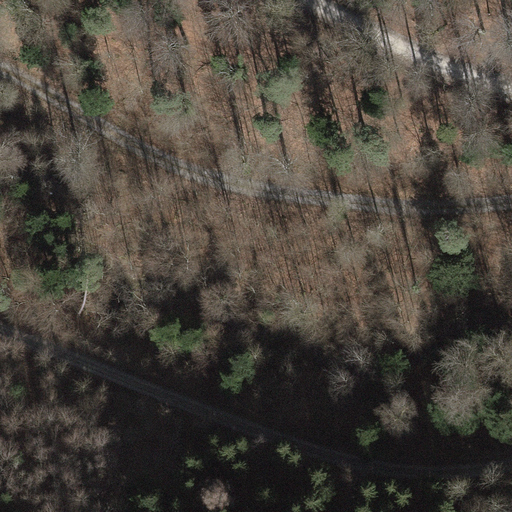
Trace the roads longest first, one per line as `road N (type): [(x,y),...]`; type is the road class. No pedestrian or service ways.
road 1 (track): [(511,202),(402,206),(205,179),(158,162),(0,65)]
road 2 (track): [(0,332),(361,463),(446,472),(511,464)]
road 3 (track): [(511,88),(411,51),(312,0)]
